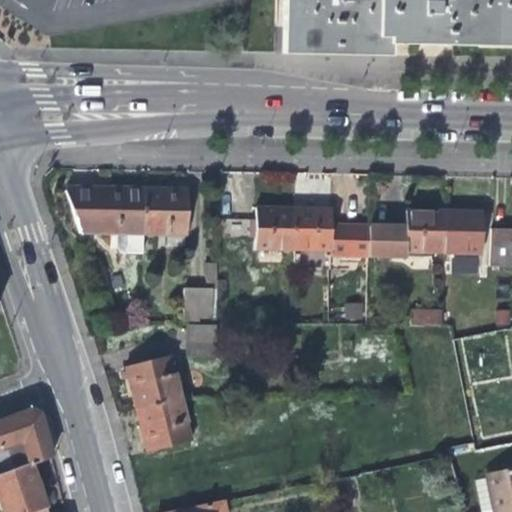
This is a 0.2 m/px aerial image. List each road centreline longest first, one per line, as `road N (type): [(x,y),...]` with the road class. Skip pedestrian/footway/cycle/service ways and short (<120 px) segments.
road 1 (secondary): [(363,111),(255,78),(0,71)]
road 2 (secondary): [(0,113),(363,111)]
road 3 (residential): [(0,188),(60,375)]
road 4 (secondary): [(363,111),(511,114)]
road 5 (residential): [(60,375),(93,511)]
